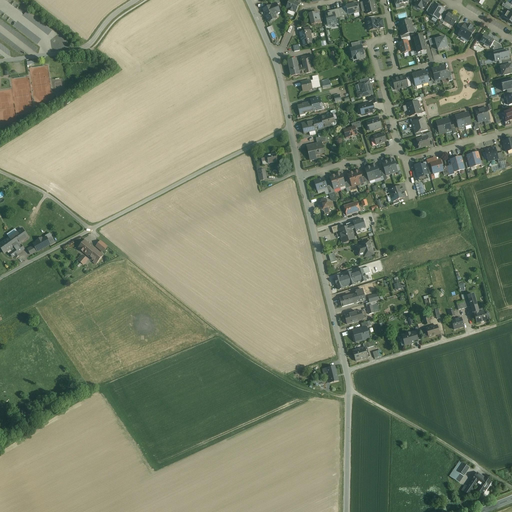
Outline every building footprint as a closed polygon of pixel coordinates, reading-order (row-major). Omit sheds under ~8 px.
[(290,0),(286,9),(289,10),(289,11),(292,12),(293,11),(295,13),(299,4),(290,0)] [(373,0),(371,0),(364,2),(366,11),(367,14),(376,12),(373,0)] [(426,0),(415,0),(416,0),(415,2),(416,3),(415,5),(421,9),(423,7),(425,8),(428,2),(426,1),(426,0)] [(272,6),(263,10),(268,22),(275,19),(273,17),(274,15),(280,12),(277,5),(276,4),(272,6)] [(357,4),(346,6),(348,15),(359,13),(357,4)] [(443,10),(434,4),(434,5),(428,14),(433,16),(433,17),(438,19),(443,10)] [(342,8),(337,10),(339,18),(346,16),(344,7),(342,8)] [(334,10),(324,13),(326,23),(333,22),(333,24),(337,24),(336,16),(334,10)] [(321,23),(318,12),(309,15),(312,25),(321,23)] [(452,16),(448,14),(447,15),(446,17),(447,18),(445,21),(453,26),(455,23),(458,19),(454,17),(455,17),(452,15),(452,16)] [(511,18),(506,14),(503,19),(511,24),(511,18)] [(375,20),(367,21),(367,22),(366,23),(367,26),(368,27),(369,31),(377,29),(377,28),(379,28),(378,20),(375,20)] [(400,24),(399,24),(400,30),(412,27),(410,21),(408,22),(400,24)] [(465,24),(461,21),(457,27),(462,30),(465,24)] [(472,28),(468,25),(468,26),(465,24),(462,30),(458,35),(468,41),(475,30),(472,28)] [(412,27),(400,30),(402,36),(409,34),(414,33),(412,27)] [(304,32),(300,33),(303,47),(313,44),(310,31),(304,32)] [(494,41),(484,35),(480,42),(490,48),(492,46),(494,41)] [(423,36),(414,39),(417,51),(418,53),(427,51),(424,42),(423,36)] [(435,40),(436,44),(438,50),(448,47),(445,37),(435,40)] [(402,43),(399,44),(401,54),(410,51),(407,41),(402,43)] [(352,49),(350,49),(352,58),(358,56),(359,60),(365,58),(363,49),(362,49),(361,46),(352,49)] [(508,50),(494,54),(494,57),(495,63),(502,61),(509,59),(509,56),(508,56),(508,55),(509,55),(508,50)] [(312,55),(302,57),(303,64),(310,63),(314,62),(312,55)] [(296,59),(288,61),(291,77),(300,75),(298,68),(296,59)] [(310,63),(303,64),(304,67),(305,74),(312,73),(312,72),(310,66),(310,63)] [(502,67),(500,68),(501,72),(502,72),(503,76),(511,73),(511,68),(511,65),(502,67)] [(445,67),(443,66),(442,67),(441,67),(438,68),(441,79),(448,78),(446,73),(445,67)] [(441,79),(438,68),(435,69),(432,70),(434,76),(435,81),(441,79)] [(424,71),(422,72),(419,73),(422,84),(428,83),(425,72),(424,71)] [(419,73),(415,74),(413,74),(412,76),(414,81),(415,86),(416,86),(422,84),(419,73)] [(405,76),(399,78),(401,88),(407,87),(408,87),(405,78),(405,76)] [(399,78),(392,80),(393,82),(395,90),(401,88),(399,78)] [(313,81),(310,81),(312,89),(320,87),(319,80),(316,80),(313,81)] [(329,80),(325,81),(325,82),(322,82),(323,88),(330,87),(329,80)] [(310,81),(301,83),(303,91),(312,89),(310,81)] [(373,94),(369,81),(369,82),(360,84),(359,84),(361,92),(358,93),(359,98),(373,94)] [(511,83),(502,86),(503,91),(511,89),(511,83)] [(325,109),(322,97),(311,100),(311,102),(313,112),(325,109)] [(306,104),(297,106),(300,117),(306,116),(305,114),(313,112),(311,102),(306,104)] [(414,103),(407,105),(408,111),(420,108),(418,102),(414,103)] [(372,103),(359,106),(360,108),(359,109),(360,111),(361,112),(362,115),(372,112),(373,113),(374,113),(375,111),(375,110),(373,109),(372,103)] [(420,108),(408,111),(410,117),(417,115),(421,114),(421,113),(420,108)] [(487,108),(481,110),(484,121),(490,120),(487,108)] [(481,110),(475,111),(478,123),(484,121),(481,110)] [(468,114),(467,113),(465,113),(465,114),(462,115),(465,126),(471,125),(468,114)] [(332,115),(321,118),(322,121),(324,128),(331,126),(333,127),(336,126),(336,124),(335,121),(334,120),(332,115)] [(462,115),(459,116),(458,115),(456,116),(455,117),(459,128),(465,126),(462,115)] [(374,120),(366,123),(368,127),(369,126),(370,131),(374,130),(374,131),(377,130),(377,129),(381,128),(378,119),(374,120)] [(418,121),(412,122),(413,128),(426,125),(424,119),(418,121)] [(448,119),(442,121),(446,133),(452,131),(448,119)] [(442,121),(440,122),(439,121),(437,122),(436,123),(438,129),(439,134),(440,134),(446,133),(442,121)] [(313,122),(302,124),(304,134),(309,133),(315,131),(314,128),(315,128),(313,122)] [(426,125),(413,128),(415,134),(421,132),(428,130),(426,125)] [(353,128),(343,131),(346,139),(357,135),(355,129),(354,127),(353,128)] [(384,134),(373,137),(376,145),(386,142),(384,134)] [(427,137),(417,140),(419,148),(430,145),(428,140),(427,137)] [(511,139),(503,142),(506,152),(511,150),(511,139)] [(317,144),(315,145),(311,146),(311,145),(307,146),(310,161),(316,159),(315,156),(324,154),(322,143),(317,144)] [(495,148),(485,151),(488,162),(497,159),(496,154),(495,148)] [(478,153),(472,154),(476,167),(481,165),(480,162),(478,153)] [(502,153),(496,154),(497,159),(498,163),(504,161),(502,153)] [(276,154),(267,156),(268,161),(268,164),(278,162),(276,154)] [(470,168),(476,167),(472,154),(467,156),(469,162),(470,168)] [(461,157),(456,159),(459,171),(464,170),(461,157)] [(393,159),(388,161),(392,174),(397,172),(393,159)] [(454,173),(459,171),(456,159),(450,160),(452,166),(454,173)] [(388,161),(382,163),(384,170),(386,176),(392,174),(388,161)] [(442,168),(440,161),(430,163),(433,174),(443,171),(442,168)] [(376,165),(370,167),(375,180),(380,178),(378,172),(376,165)] [(424,165),(420,166),(420,165),(415,166),(419,181),(424,180),(423,176),(427,175),(426,169),(424,165)] [(452,166),(446,168),(448,175),(448,176),(454,175),(454,173),(452,166)] [(370,167),(365,169),(367,176),(369,182),(369,181),(375,180),(370,167)] [(265,170),(258,171),(260,181),(267,180),(265,170)] [(359,170),(353,172),(358,185),(363,183),(361,178),(359,170)] [(353,172),(348,174),(350,181),(352,187),(358,185),(353,172)] [(341,173),(335,175),(339,188),(345,186),(344,183),(341,173)] [(335,175),(330,177),(332,185),(334,190),(339,188),(335,175)] [(324,179),(314,182),(317,190),(326,187),(327,187),(326,187),(324,179)] [(394,189),(389,191),(391,196),(404,192),(402,186),(394,189)] [(404,192),(391,196),(393,202),(398,200),(406,198),(404,192)] [(326,199),(321,200),(321,202),(320,203),(319,204),(320,205),(319,205),(318,206),(319,211),(320,210),(324,212),(325,214),(329,213),(329,211),(331,208),(333,207),(331,202),(330,203),(326,201),(326,199)] [(357,202),(344,206),(347,215),(360,211),(357,202)] [(363,219),(353,222),(356,232),(366,228),(363,219)] [(340,225),(331,228),(333,234),(339,232),(339,230),(338,230),(343,229),(342,227),(341,227),(340,225)] [(350,226),(339,230),(343,242),(354,239),(354,240),(355,240),(350,226)] [(22,229),(16,234),(21,242),(28,237),(22,229)] [(16,234),(0,244),(0,246),(5,253),(11,249),(19,243),(21,242),(16,234)] [(42,238),(37,241),(37,242),(34,244),(38,251),(50,244),(46,237),(42,239),(42,238)] [(103,256),(85,241),(81,245),(82,246),(80,249),(80,250),(83,253),(83,252),(94,261),(93,262),(96,265),(103,256)] [(107,247),(100,241),(96,246),(103,252),(107,247)] [(369,241),(363,243),(362,243),(362,244),(362,245),(362,246),(361,247),(361,246),(356,247),(358,253),(359,256),(361,255),(364,255),(363,254),(365,254),(366,255),(367,255),(368,255),(369,255),(372,254),(373,254),(371,248),(372,247),(370,243),(369,243),(369,242),(369,241)] [(19,243),(11,249),(12,252),(21,246),(19,243)] [(12,252),(10,253),(13,257),(15,256),(16,258),(20,255),(18,254),(24,250),(21,246),(12,252)] [(84,254),(79,261),(84,265),(89,259),(84,254)] [(362,270),(334,279),(339,292),(367,283),(362,270)] [(361,290),(356,291),(357,294),(359,302),(365,300),(364,297),(364,296),(363,296),(362,292),(363,292),(362,288),(361,290)] [(356,294),(339,299),(342,307),(359,302),(357,294),(356,294),(356,293),(356,294)] [(463,301),(456,303),(458,310),(465,308),(463,301)] [(349,314),(344,316),(347,325),(364,320),(363,319),(361,312),(361,311),(353,313),(349,314)] [(485,311),(474,315),(477,323),(488,320),(485,311)] [(461,318),(452,321),(454,330),(464,327),(461,318)] [(428,334),(429,338),(440,334),(437,326),(431,328),(426,329),(426,330),(428,334)] [(366,327),(353,331),(356,342),(369,339),(366,327)] [(415,332),(402,336),(403,340),(405,345),(405,346),(418,342),(415,332)] [(364,348),(353,352),(356,361),(367,358),(364,348)] [(335,366),(326,368),(328,374),(330,383),(339,381),(335,366)] [(460,462),(450,476),(453,478),(459,483),(464,476),(458,471),(463,464),(460,462)] [(469,468),(463,464),(458,471),(464,476),(469,468)] [(491,483),(477,473),(467,488),(464,492),(469,495),(475,485),(478,487),(476,490),(483,495),(491,483)]
